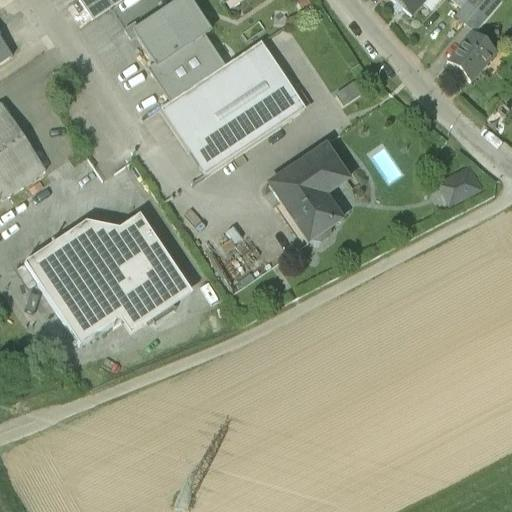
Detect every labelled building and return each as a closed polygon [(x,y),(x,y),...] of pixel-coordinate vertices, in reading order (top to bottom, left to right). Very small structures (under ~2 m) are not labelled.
[(104,0),(85,13),(91,22),(124,0),(104,0)] [(387,0),(387,1),(410,21),(427,0),(387,0)] [(186,1),(138,33),(134,26),(123,33),(131,44),(136,41),(155,69),(147,74),(169,106),(222,71),(201,40),(209,35),(186,1)] [(496,57),(472,36),(445,66),(469,87),(496,57)] [(0,67),(11,61),(0,43),(0,67)] [(169,106),(159,113),(203,179),(303,113),(259,47),(222,71),(169,106)] [(0,202),(43,174),(8,121),(9,115),(3,105),(0,104),(0,202)] [(323,151),(267,189),(306,246),(311,243),(319,245),(327,240),(328,232),(340,224),(323,200),(346,184),(323,151)] [(444,172),(431,162),(425,169),(437,180),(444,172)] [(467,173),(437,188),(448,209),(478,193),(467,173)] [(99,239),(83,236),(82,243),(64,239),(23,267),(79,350),(138,310),(125,290),(167,263),(138,219),(117,233),(101,229),(99,239)] [(167,263),(125,290),(138,310),(145,321),(187,293),(167,263)]
